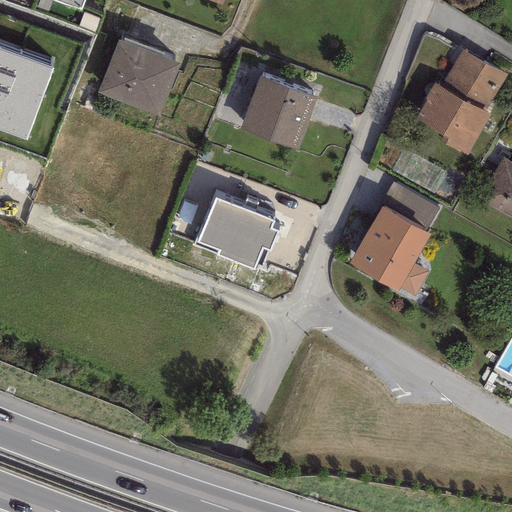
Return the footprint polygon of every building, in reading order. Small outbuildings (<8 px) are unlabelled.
[(49,0),(80,11),(84,0),(49,0)] [(178,63),(117,41),(96,93),(158,116),(178,63)] [(0,130),(25,139),(51,68),(0,49),(0,130)] [(505,75),(461,50),(440,87),(432,83),(424,98),(426,100),(415,120),(442,135),(438,141),(464,156),(488,114),(484,112),(505,75)] [(316,97),(258,77),(239,130),(297,150),(316,97)] [(511,162),(501,156),(476,199),(511,219),(511,162)] [(437,207),(391,182),(377,206),(381,208),(424,231),(437,207)] [(273,222),(214,198),(196,242),(217,251),(215,256),(253,271),(262,249),(270,252),(278,232),(270,229),(273,222)] [(347,266),(396,292),(398,289),(413,297),(427,271),(412,263),(428,235),(424,231),(381,208),(347,266)]
